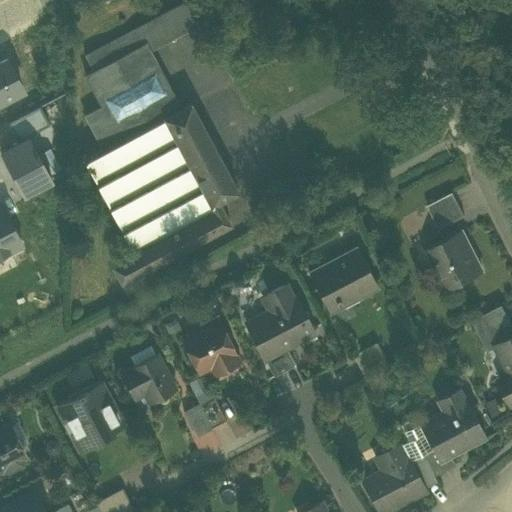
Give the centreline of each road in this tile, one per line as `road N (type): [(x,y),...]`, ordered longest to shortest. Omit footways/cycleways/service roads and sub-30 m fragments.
road 1 (residential): [(511,222),(398,0)]
road 2 (unknown): [(228,445),(343,380)]
road 3 (residential): [(358,511),(295,407)]
